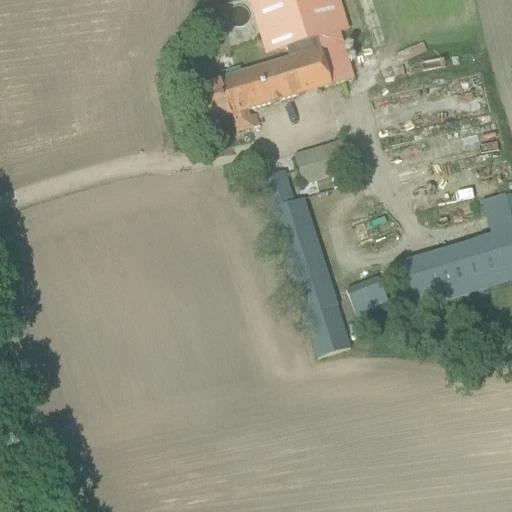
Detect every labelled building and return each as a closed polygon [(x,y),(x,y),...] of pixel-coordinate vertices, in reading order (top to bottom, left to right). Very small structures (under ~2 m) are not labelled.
[(199,91),(209,125),(351,81),(341,45),(338,34),(347,32),(337,0),(234,0),(236,4),(249,0),(266,56),(286,50),(290,60),(220,81),(221,83),(218,85),(199,91)] [(293,159),(304,188),(352,173),(343,145),(293,159)] [(258,184),(268,214),(295,206),(285,175),(258,184)] [(408,311),(511,284),(511,195),(485,202),(494,239),(396,264),(408,311)] [(295,206),(268,214),(316,362),(353,350),(337,302),(302,204),(295,206)] [(344,297),(355,321),(389,305),(377,281),(344,297)]
